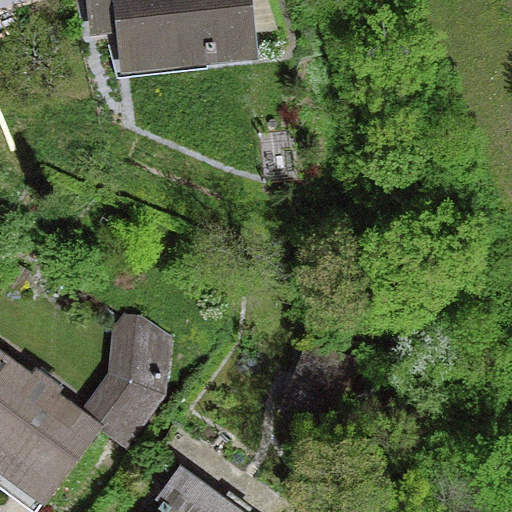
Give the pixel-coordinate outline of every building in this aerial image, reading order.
[(87,0),(88,1),(95,0),(119,0),(117,17),(123,67),(246,54),(244,36),(274,32),(270,0),(87,0)] [(306,346),(294,377),(328,391),(318,416),(326,419),(348,363),(306,346)] [(0,454),(49,491),(94,430),(49,397),(53,393),(31,376),(27,381),(0,361),(0,454)] [(116,375),(94,406),(128,431),(156,393),(116,375)] [(163,511),(240,511),(221,498),(218,502),(175,471),(153,502),(165,510),(163,511)]
